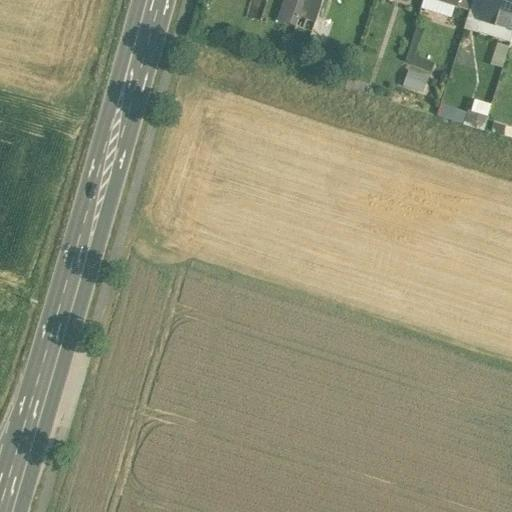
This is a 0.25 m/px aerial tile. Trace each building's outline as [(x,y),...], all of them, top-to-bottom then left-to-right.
[(285,0),(278,22),(315,33),(325,0),(285,0)] [(457,0),(455,8),(469,12),(473,0),(457,0)] [(511,0),(485,0),(484,3),(478,22),(511,33),(511,0)] [(426,93),(431,78),(409,71),(404,85),(426,93)] [(468,125),(486,130),(493,106),(475,101),(468,125)] [(440,115),(465,122),(468,113),(442,106),(440,115)]
